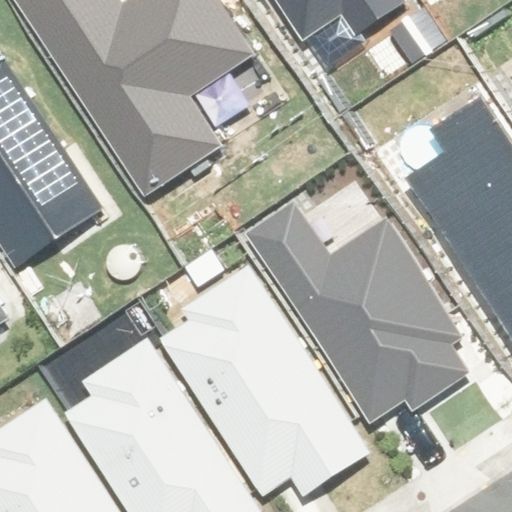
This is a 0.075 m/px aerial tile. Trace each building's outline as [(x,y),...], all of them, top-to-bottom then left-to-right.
[(116,0),(21,0),(147,191),(222,143),(191,95),(256,53),(221,0),(153,0),(127,17),(116,0)] [(277,0),(303,38),(340,14),(356,39),(405,7),(400,0),(277,0)] [(111,219),(8,53),(0,58),(0,237),(23,273),(111,219)] [(511,147),(479,97),(427,131),(440,153),(401,178),(511,347),(511,147)] [(383,440),(485,377),(361,175),(259,238),(383,440)] [(380,457),(257,270),(167,329),(277,496),(303,479),(316,499),(380,457)] [(110,324),(83,285),(45,312),(73,350),(110,324)] [(0,345),(21,332),(0,298),(0,345)] [(265,511),(154,342),(69,398),(143,511),(265,511)] [(125,511),(56,404),(0,440),(0,508),(2,511),(125,511)]
